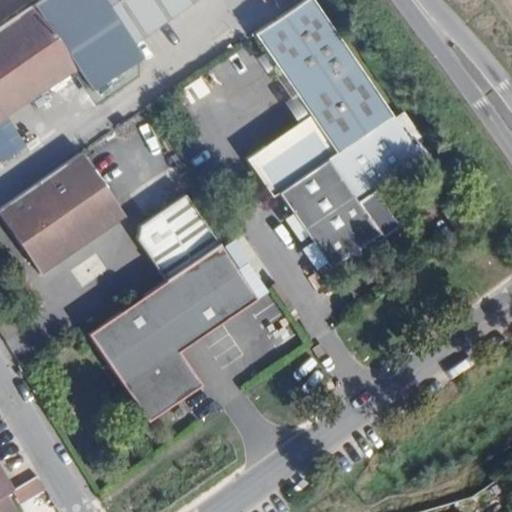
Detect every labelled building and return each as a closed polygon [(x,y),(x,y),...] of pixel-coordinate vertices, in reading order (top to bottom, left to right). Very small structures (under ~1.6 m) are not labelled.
[(98,0),(126,40),(184,0),(98,0)] [(343,50),(309,0),(291,0),(248,30),(287,88),(343,50)] [(28,3),(0,22),(0,113),(70,65),(28,3)] [(385,114),(343,50),(287,88),(305,114),(330,151),(382,116),(385,114)] [(135,57),(83,85),(91,99),(143,71),(135,57)] [(330,151),(305,114),(244,156),(269,193),(272,191),(322,157),(330,151)] [(415,158),(385,114),(382,116),(330,151),(322,157),(372,231),(396,223),(372,187),(415,158)] [(0,145),(14,139),(9,127),(0,130),(0,145)] [(120,210),(76,148),(0,200),(0,219),(34,269),(120,210)] [(372,231),(322,157),(272,191),(323,264),(343,251),(351,252),(353,245),(372,231)] [(159,277),(211,241),(213,240),(178,190),(133,222),(131,236),(159,277)] [(234,268),(245,260),(229,236),(218,244),(234,268)] [(250,299),(211,241),(159,277),(80,332),(140,421),(195,384),(173,351),(250,299)] [(252,262),(237,270),(244,284),(259,276),(252,262)] [(246,322),(253,332),(278,316),(271,305),(246,322)] [(10,490),(0,472),(0,511),(15,511),(4,493),(10,490)] [(21,499),(41,488),(35,477),(15,488),(21,499)]
